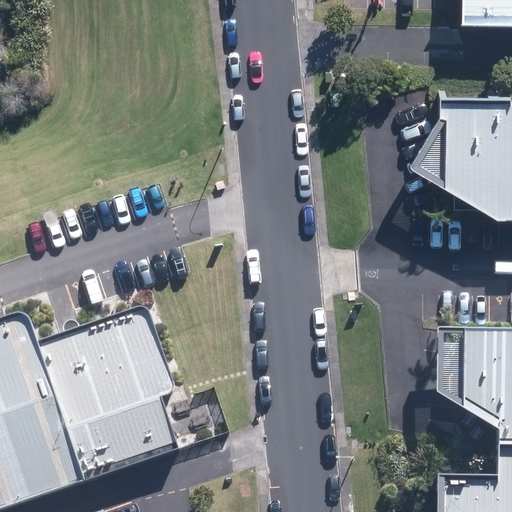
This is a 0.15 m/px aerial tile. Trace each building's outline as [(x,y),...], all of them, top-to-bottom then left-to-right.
[(511,0),(470,0),(470,31),(511,31),(511,0)] [(511,231),(511,104),(442,104),(440,230),(511,231)] [(29,326),(0,336),(0,511),(16,511),(88,486),(86,482),(191,443),(143,315),(39,353),(29,326)] [(508,461),(511,461),(511,339),(441,339),(442,410),(453,410),(507,444),(508,461)] [(511,511),(511,461),(508,461),(508,499),(456,498),(455,511),(511,511)]
